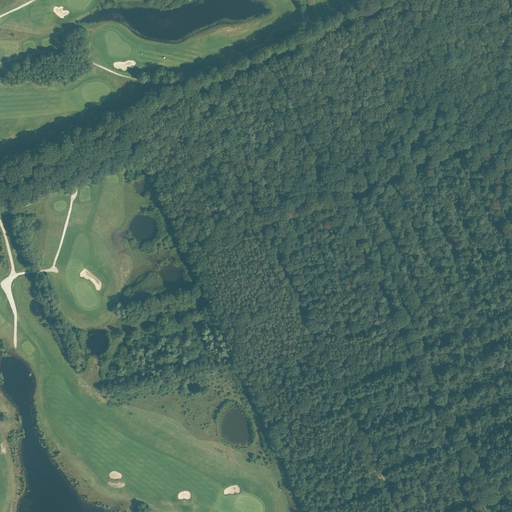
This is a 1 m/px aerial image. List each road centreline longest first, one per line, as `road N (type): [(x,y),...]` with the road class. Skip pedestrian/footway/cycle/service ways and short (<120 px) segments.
road 1 (unknown): [(0,177),(385,0)]
road 2 (track): [(0,220),(12,262),(16,348),(38,376),(47,429),(103,492),(158,511)]
road 3 (track): [(296,0),(305,21),(172,82),(51,51),(0,62)]
road 4 (unknown): [(343,202),(492,511)]
road 5 (unknown): [(511,129),(343,202)]
